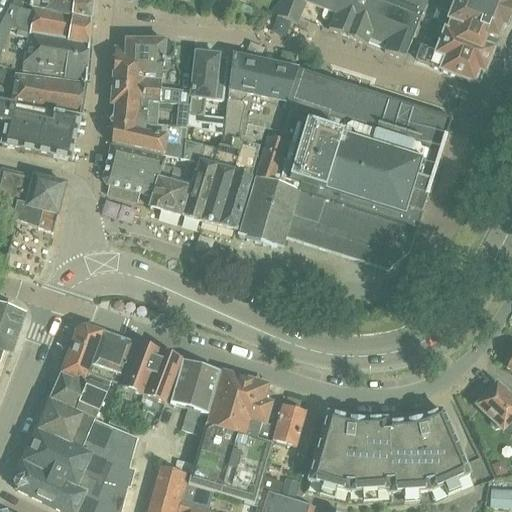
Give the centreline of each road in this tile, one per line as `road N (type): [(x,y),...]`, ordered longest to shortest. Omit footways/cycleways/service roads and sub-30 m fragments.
road 1 (residential): [(511,71),(423,264),(395,287),(367,294),(122,221),(86,226)]
road 2 (residential): [(55,306),(334,396),(377,400),(446,380),(511,307)]
road 3 (secondary): [(511,229),(481,291),(453,324),(429,342),(386,354),(322,353),(137,277),(92,276)]
road 4 (residential): [(441,91),(316,51),(106,18)]
road 5 (residential): [(86,178),(106,18)]
road 6 (secondary): [(0,440),(55,306)]
